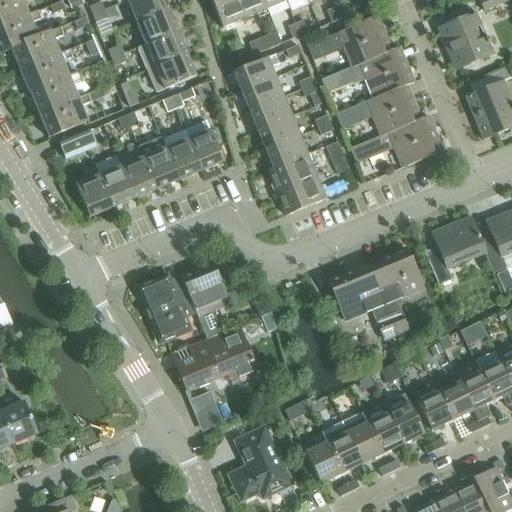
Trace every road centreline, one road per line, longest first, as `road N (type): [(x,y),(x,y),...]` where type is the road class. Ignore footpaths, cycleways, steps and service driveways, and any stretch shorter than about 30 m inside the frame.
road 1 (residential): [(79,279),(221,218),(252,255),(271,264),(476,183)]
road 2 (residential): [(476,183),(393,0)]
road 3 (residential): [(334,511),(511,430)]
road 4 (residential): [(0,501),(171,430)]
road 5 (tertiary): [(171,430),(79,279)]
road 6 (tertiary): [(79,279),(0,149)]
